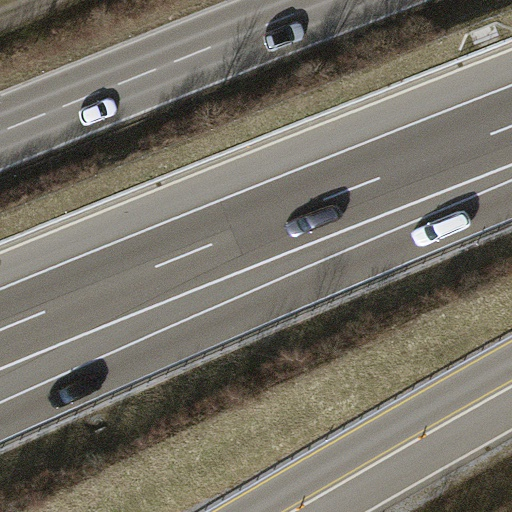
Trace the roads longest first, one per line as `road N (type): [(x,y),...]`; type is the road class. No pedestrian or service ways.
road 1 (motorway): [(511,200),(0,422)]
road 2 (motorway): [(511,126),(0,330)]
road 3 (secondary): [(0,133),(331,0)]
road 4 (motorway): [(511,402),(317,511)]
